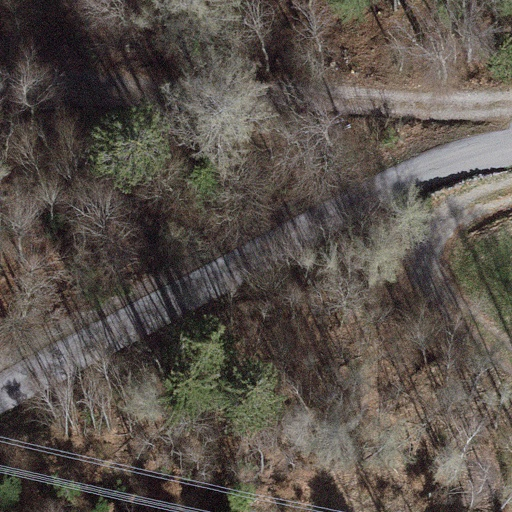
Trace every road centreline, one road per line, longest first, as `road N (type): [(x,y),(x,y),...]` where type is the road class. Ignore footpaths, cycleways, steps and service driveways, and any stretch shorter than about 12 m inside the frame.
road 1 (track): [(511,119),(0,65)]
road 2 (track): [(511,190),(455,212),(440,231),(440,266),(458,309),(511,365)]
